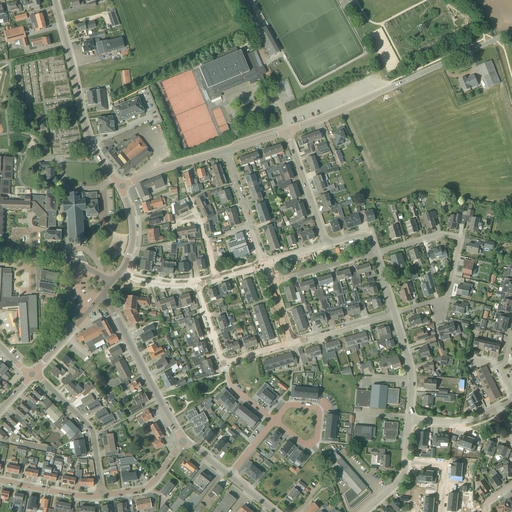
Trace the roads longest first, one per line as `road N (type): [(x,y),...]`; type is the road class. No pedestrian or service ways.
road 1 (residential): [(376,254),(440,234),(459,239),(446,297),(394,313)]
road 2 (tertiary): [(120,187),(87,130),(54,0)]
road 3 (tertiary): [(183,440),(101,297)]
road 4 (residential): [(101,496),(90,429),(34,372)]
road 5 (tertiary): [(511,34),(391,87)]
